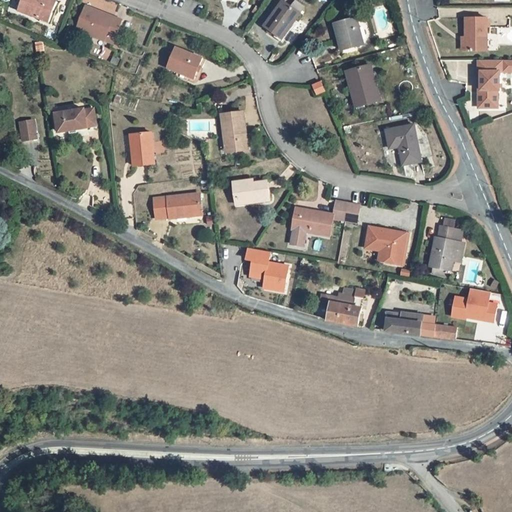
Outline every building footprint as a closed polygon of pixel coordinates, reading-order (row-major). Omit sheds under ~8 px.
[(61,9),(34,0),(26,0),(21,15),(43,23),(43,25),(54,29),(61,9)] [(303,19),(294,14),(285,8),(268,35),(286,46),(303,19)] [(294,14),(303,19),(306,13),(297,8),(294,14)] [(124,31),(86,18),(77,39),(107,50),(110,43),(118,45),(124,31)] [(466,20),(466,52),(487,52),(488,20),(466,20)] [(366,50),(360,24),(341,28),(347,54),(366,50)] [(204,70),(179,57),(169,75),(194,89),(204,70)] [(511,63),(505,63),(480,63),(480,109),(491,108),(490,101),(498,101),(498,90),(501,90),(501,73),(506,72),(511,72),(511,63)] [(371,75),(350,78),(357,114),(379,110),(371,75)] [(317,97),(326,93),(320,82),(311,86),(317,97)] [(58,122),(61,143),(86,140),(87,138),(99,137),(95,118),(86,120),(85,118),(58,122)] [(245,121),(226,124),(230,157),(250,155),(245,121)] [(34,127),(21,129),(24,148),(37,146),(34,127)] [(416,131),(388,135),(391,155),(402,153),(405,169),(424,166),(416,131)] [(155,173),(152,141),(133,143),(135,160),(133,160),(134,174),(155,173)] [(256,191),(255,186),(234,189),(238,212),(273,209),(269,189),(256,191)] [(197,204),(153,206),(155,227),(199,224),(197,204)] [(337,218),(336,221),(348,224),(351,206),(340,204),(337,218)] [(363,208),(351,206),(348,224),(360,226),(363,208)] [(336,221),(337,218),(299,211),(296,233),(297,233),(295,248),(307,250),(310,235),(333,239),(336,221)] [(465,234),(461,233),(448,231),(444,230),(442,238),(463,243),(465,234)] [(391,267),(407,268),(410,239),(374,234),(371,256),(384,257),(392,258),(391,267)] [(441,242),(463,247),(463,243),(442,238),(441,242)] [(444,270),(442,277),(450,279),(452,271),(454,272),(456,262),(457,255),(462,256),(464,247),(463,247),(441,242),(439,242),(434,268),(437,269),(444,270)] [(288,270),(268,266),(270,256),(248,252),(246,263),(252,264),(249,280),(265,283),(263,292),(284,295),(288,270)] [(384,257),(383,266),(391,267),(392,258),(384,257)] [(437,269),(435,276),(442,277),(444,270),(437,269)] [(406,273),(404,280),(415,282),(416,276),(406,273)] [(331,309),(329,321),(360,325),(365,289),(357,288),(357,289),(344,288),(343,295),(340,294),(339,298),(322,296),(321,307),(331,309)] [(499,308),(490,306),(492,296),(472,292),(470,303),(457,300),(453,320),(468,322),(468,321),(495,325),(499,308)] [(387,312),(385,330),(455,340),(456,327),(421,323),(422,315),(403,313),(402,315),(387,312)]
